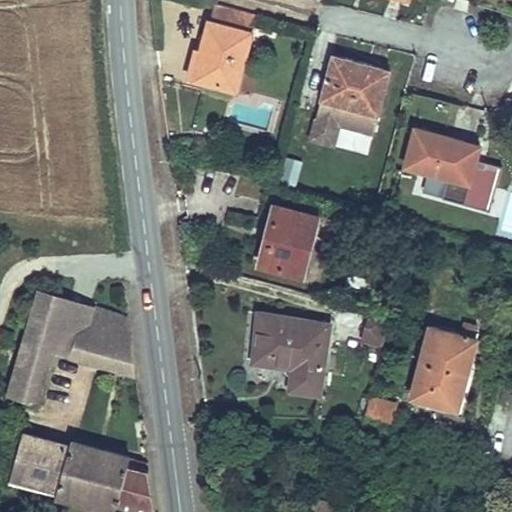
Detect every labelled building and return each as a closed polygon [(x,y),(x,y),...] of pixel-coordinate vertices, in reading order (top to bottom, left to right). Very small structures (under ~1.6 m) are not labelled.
[(215,4),(211,21),(203,50),(198,48),(191,77),(237,90),(245,62),(252,33),(257,15),(215,4)] [(317,118),(374,134),(391,69),(334,54),(317,118)] [(245,62),(237,90),(253,94),(260,66),(245,62)] [(480,146),(417,128),(411,148),(416,149),(411,167),(471,182),(480,146)] [(411,167),(416,149),(411,148),(407,165),(411,167)] [(297,187),(303,162),(287,157),(281,182),(297,187)] [(445,195),(449,177),(428,173),(424,190),(445,195)] [(447,196),(463,199),(467,183),(451,179),(447,196)] [(319,216),(278,205),(262,263),(304,274),(319,216)] [(27,331),(58,340),(61,333),(134,354),(129,315),(39,289),(27,331)] [(331,324),(260,312),(252,361),(293,368),(290,389),(319,393),(331,324)] [(390,318),(369,313),(363,337),(384,343),(390,318)] [(432,326),(413,397),(445,405),(459,409),(468,376),(478,338),(475,338),(478,326),(464,323),(461,334),(432,326)] [(58,340),(27,331),(9,394),(39,403),(55,351),(136,374),(134,354),(61,333),(58,340)] [(468,376),(459,409),(445,405),(444,410),(463,415),(473,377),(468,376)] [(397,404),(371,396),(366,415),(392,422),(397,404)] [(130,463),(132,456),(73,440),(71,445),(24,432),(11,481),(58,494),(117,510),(117,509),(128,511),(156,511),(151,468),(130,463)] [(130,463),(151,468),(150,461),(132,456),(130,463)] [(367,511),(310,495),(304,511),(367,511)]
